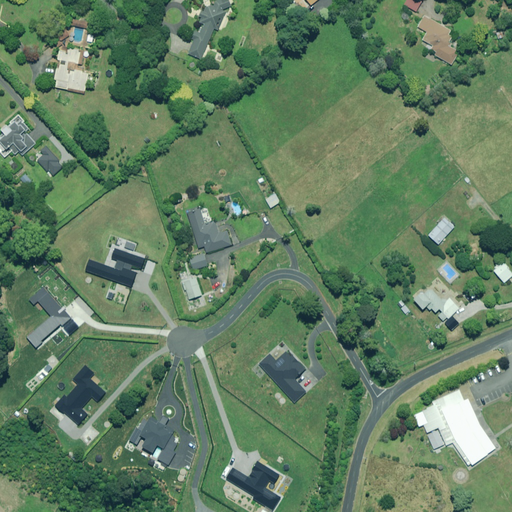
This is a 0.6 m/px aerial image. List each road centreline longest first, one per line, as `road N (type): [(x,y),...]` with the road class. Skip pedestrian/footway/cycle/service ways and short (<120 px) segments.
road 1 (residential): [(383,404),(316,292),(295,275),(265,280),(221,326),(181,341)]
road 2 (unclassified): [(383,404),(426,372),(511,334)]
